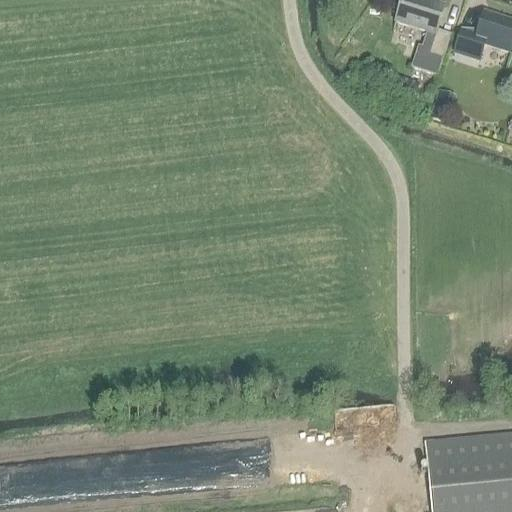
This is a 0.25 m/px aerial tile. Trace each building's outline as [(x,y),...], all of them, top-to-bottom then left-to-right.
[(417,48),(410,70),(436,78),(450,36),(436,32),(444,6),(430,2),(429,4),(417,0),(401,0),(391,32),(392,33),(395,24),(425,34),(421,49),(417,48)] [(511,48),(511,23),(483,14),(475,37),(460,32),(453,55),(478,63),(483,46),(510,55),(511,48)] [(399,89),(415,94),(418,85),(402,80),(399,89)] [(433,104),(429,120),(444,124),(449,109),(433,104)] [(511,511),(511,435),(424,444),(430,511),(511,511)]
